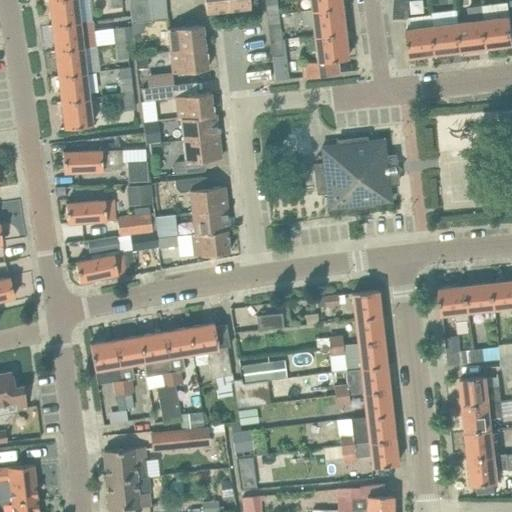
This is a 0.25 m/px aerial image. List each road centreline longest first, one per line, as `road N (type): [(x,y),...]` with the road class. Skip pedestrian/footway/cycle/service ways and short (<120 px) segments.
road 1 (residential): [(56,306),(8,0)]
road 2 (residential): [(258,275),(244,108),(382,92)]
road 3 (residential): [(426,511),(399,255)]
road 4 (residential): [(56,306),(258,275)]
road 5 (residential): [(80,511),(60,328)]
road 6 (residential): [(258,275),(399,255)]
road 7 (residential): [(382,92),(511,78)]
